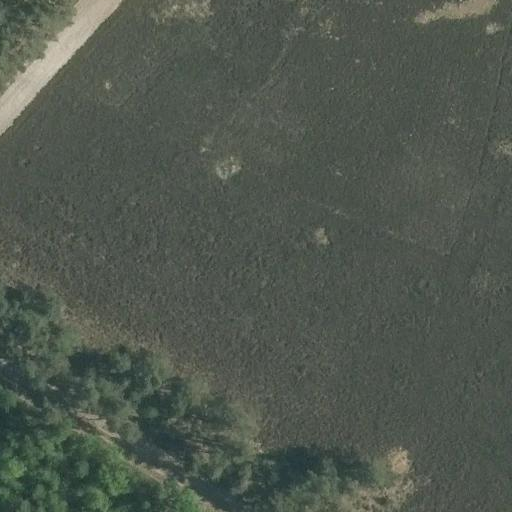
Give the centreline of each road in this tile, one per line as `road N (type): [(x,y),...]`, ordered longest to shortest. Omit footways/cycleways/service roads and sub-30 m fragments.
road 1 (track): [(243,511),(0,366)]
road 2 (track): [(0,113),(106,0)]
